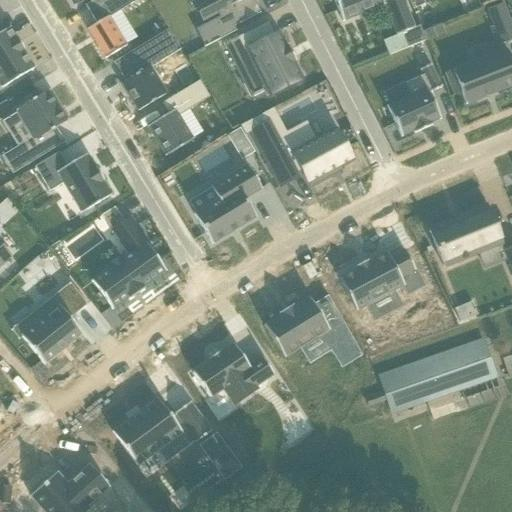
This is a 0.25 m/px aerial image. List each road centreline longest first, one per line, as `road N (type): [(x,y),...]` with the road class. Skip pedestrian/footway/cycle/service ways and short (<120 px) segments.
road 1 (residential): [(31,0),(202,295)]
road 2 (residential): [(393,190),(202,295)]
road 3 (residential): [(393,190),(298,0)]
road 4 (residential): [(202,295),(55,418)]
road 5 (residential): [(511,138),(393,190)]
